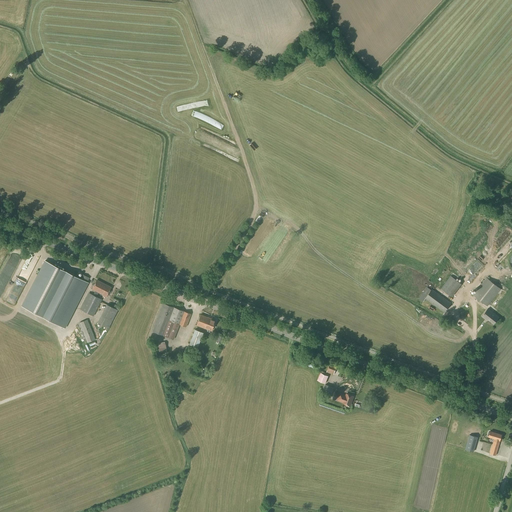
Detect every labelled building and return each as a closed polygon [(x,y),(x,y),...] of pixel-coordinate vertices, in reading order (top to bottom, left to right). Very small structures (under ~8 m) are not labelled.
[(511,238),(501,250),(502,251),(497,257),(500,260),(502,258),(504,260),(511,251),(511,238)] [(490,252),(485,257),(489,260),(494,255),(490,252)] [(45,261),(22,307),(48,320),(64,328),(90,279),(70,269),(68,273),(45,261)] [(461,284),(450,276),(447,280),(445,279),(440,286),(441,288),(452,297),(461,284)] [(487,306),(501,289),(486,278),(473,295),(487,306)] [(89,293),(80,310),(92,315),(93,316),(102,299),(99,298),(100,296),(97,295),(98,292),(106,296),(111,287),(97,280),(92,289),(95,291),(93,295),(89,293)] [(431,290),(427,287),(419,299),(423,302),(425,299),(444,313),(451,303),(432,289),(431,290)] [(185,308),(193,311),(195,304),(188,301),(185,308)] [(186,327),(191,314),(163,303),(152,332),(173,340),(179,325),(186,327)] [(109,328),(118,310),(106,304),(97,322),(109,328)] [(494,324),(499,317),(488,308),(482,316),(486,320),(487,318),(494,324)] [(211,331),(215,320),(200,315),(196,325),(211,331)] [(87,343),(95,340),(87,319),(79,323),(87,343)] [(197,348),(203,332),(195,329),(189,344),(197,348)] [(157,355),(167,352),(165,342),(155,344),(157,355)] [(199,366),(203,357),(205,353),(200,351),(198,356),(196,359),(194,363),(199,366)] [(329,363),(326,372),(334,375),(337,366),(329,363)] [(328,374),(321,371),(321,373),(320,373),(317,381),(325,384),(328,376),(328,374)] [(325,384),(324,387),(322,391),(331,395),(334,388),(325,384)] [(346,396),(340,393),(338,400),(343,402),(343,403),(350,405),(353,396),(347,394),(346,396)] [(456,422),(455,422),(451,437),(456,439),(460,421),(457,420),(456,422)] [(500,443),(502,435),(490,431),(490,432),(488,432),(487,435),(488,437),(494,438),(494,441),(493,441),(490,454),(496,456),(500,443)] [(469,435),(465,449),(473,452),(478,437),(469,435)]
